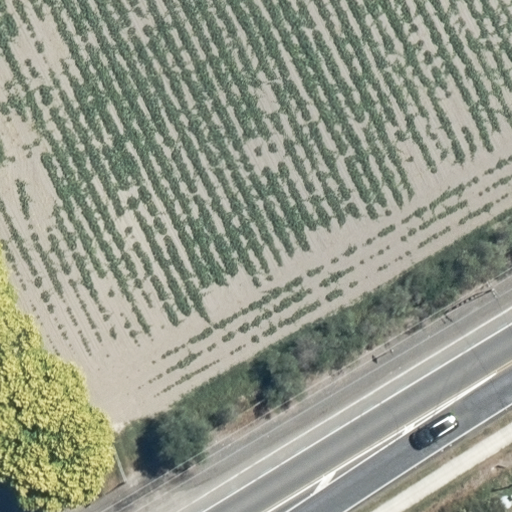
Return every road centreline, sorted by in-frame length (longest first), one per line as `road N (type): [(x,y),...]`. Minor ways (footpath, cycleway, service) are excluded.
road 1 (tertiary): [(228,511),(358,432),(496,370)]
road 2 (tertiary): [(496,370),(398,462),(324,511)]
